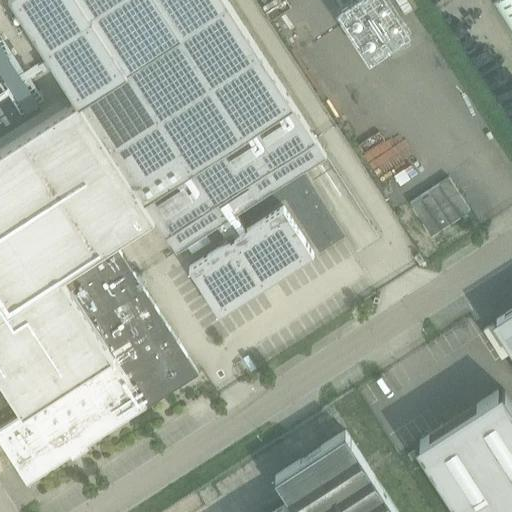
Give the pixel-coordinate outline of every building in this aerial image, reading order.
[(227,0),(15,0),(79,99),(155,217),(158,223),(164,231),(177,251),(217,224),(236,212),(279,184),(268,168),(315,138),(325,155),(326,154),(227,0)] [(511,33),(511,0),(497,0),(492,3),(511,33)] [(79,99),(0,149),(0,376),(23,412),(69,383),(114,354),(91,319),(63,276),(115,242),(155,217),(79,99)] [(431,234),(470,209),(449,177),(410,201),(431,234)] [(228,241),(189,266),(219,313),(260,287),(259,284),(271,276),(273,279),(314,253),(283,206),(247,229),(236,212),(217,224),(228,241)] [(23,412),(0,426),(0,441),(5,449),(27,483),(199,372),(115,242),(63,276),(91,319),(114,354),(69,383),(23,412)] [(511,308),(496,319),(511,343),(511,308)] [(415,444),(459,511),(511,511),(511,402),(502,387),(415,444)] [(398,511),(356,447),(346,430),(275,475),(291,501),(273,511),(398,511)]
